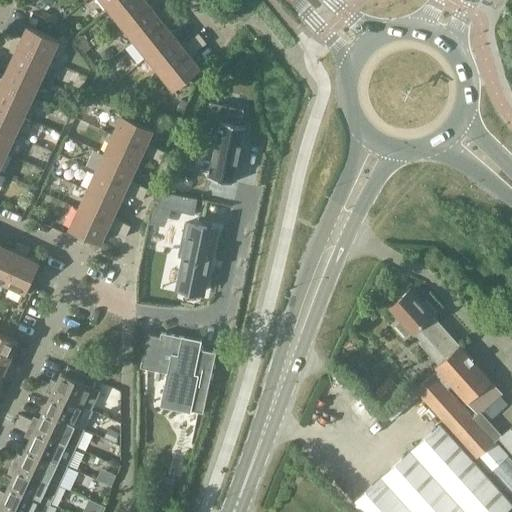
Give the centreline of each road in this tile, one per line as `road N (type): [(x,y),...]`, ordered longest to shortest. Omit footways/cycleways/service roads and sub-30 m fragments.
road 1 (tertiary): [(230,511),(331,242)]
road 2 (unknown): [(352,218),(432,255),(511,342)]
road 3 (residential): [(0,432),(67,281)]
